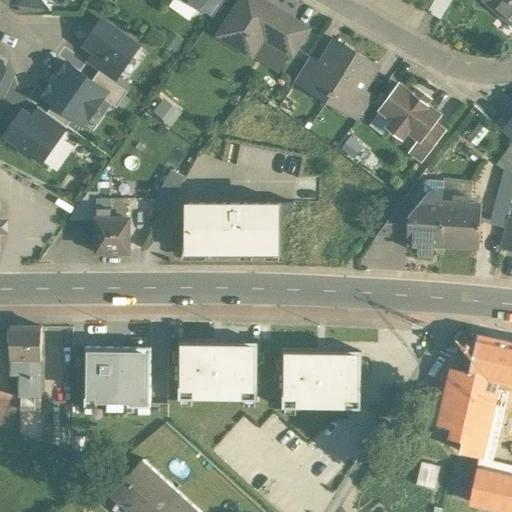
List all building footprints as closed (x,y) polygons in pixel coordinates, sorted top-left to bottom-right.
[(186,0),(200,10),(201,9),(206,0),(186,0)] [(206,0),(201,9),(212,17),(224,0),(206,0)] [(308,30),(259,0),(240,0),(218,37),(251,57),(266,33),(282,43),(279,48),(292,55),(308,30)] [(434,0),(420,0),(417,6),(427,13),(434,0)] [(451,0),(434,0),(427,13),(439,20),(451,0)] [(511,0),(483,0),(483,1),(511,25),(511,0)] [(137,47),(102,21),(84,46),(93,52),(120,71),(137,47)] [(377,66),(334,40),(320,63),(308,84),(310,85),(349,109),(351,110),(364,90),(364,89),(377,66)] [(120,71),(93,52),(85,62),(98,72),(113,82),(120,71)] [(320,63),(309,57),(293,83),(306,91),(310,85),(308,84),(320,63)] [(66,64),(43,96),(53,103),(73,117),(82,124),(101,98),(106,92),(91,81),(66,64)] [(113,82),(98,72),(91,81),(106,92),(101,98),(116,109),(127,92),(113,82)] [(439,116),(399,85),(380,110),(393,120),(387,128),(401,138),(407,131),(419,140),(420,141),(433,123),(439,116)] [(375,97),(364,90),(351,110),(349,109),(345,115),(357,122),(375,97)] [(73,117),(53,103),(46,113),(66,127),(73,117)] [(46,113),(38,108),(30,118),(58,138),(66,127),(46,113)] [(30,118),(22,112),(5,136),(20,148),(21,152),(28,157),(32,156),(41,162),(58,138),(30,118)] [(511,121),(505,116),(496,126),(511,140),(511,124),(510,122),(511,121)] [(433,123),(420,141),(419,140),(410,153),(421,161),(444,131),(433,123)] [(170,170),(154,200),(167,208),(184,178),(170,170)] [(472,185),(443,181),(442,194),(442,202),(452,203),(453,197),(471,198),(472,185)] [(87,193),(68,219),(68,220),(96,220),(96,200),(97,199),(97,193),(87,193)] [(442,194),(424,193),(423,199),(411,213),(408,216),(407,236),(407,245),(419,245),(418,254),(432,255),(432,246),(439,246),(442,202),(442,194)] [(471,198),(453,197),(452,203),(442,202),(439,246),(479,248),(481,204),(471,204),(471,198)] [(129,252),(128,219),(110,219),(110,199),(97,199),(96,200),(96,220),(96,241),(94,242),(92,243),(91,245),(90,247),(90,249),(91,251),(93,252),(95,253),(109,253),(110,253),(129,252)] [(294,204),(280,204),(184,204),(184,257),(280,257),(280,226),(280,222),(294,204)] [(394,212),(377,235),(407,236),(408,216),(411,213),(394,212)] [(511,217),(509,217),(501,247),(511,249),(511,217)] [(41,327),(11,326),(11,327),(10,327),(10,362),(11,362),(11,374),(19,375),(19,396),(40,396),(41,327)] [(508,343),(477,336),(468,375),(495,381),(498,382),(508,343)] [(178,400),(258,399),(257,343),(177,344),(178,400)] [(511,344),(508,343),(498,382),(511,384),(511,344)] [(85,347),(85,415),(116,415),(116,406),(150,407),(150,348),(85,347)] [(283,351),(282,408),(360,409),(361,352),(283,351)] [(495,381),(468,375),(448,370),(437,420),(452,424),(449,433),(462,436),(459,449),(479,453),(495,381)] [(0,393),(0,425),(39,441),(40,396),(20,396),(20,400),(0,393)] [(200,511),(142,459),(111,494),(130,511),(200,511)] [(511,511),(511,477),(478,470),(470,504),(506,511),(511,511)]
